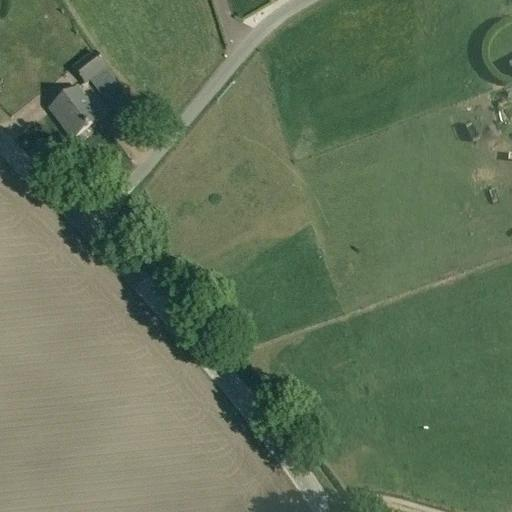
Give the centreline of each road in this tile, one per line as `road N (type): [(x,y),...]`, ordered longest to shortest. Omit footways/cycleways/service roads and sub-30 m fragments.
road 1 (tertiary): [(326,511),(214,368),(89,233)]
road 2 (unclassified): [(89,233),(276,16),(305,0)]
road 3 (tertiary): [(89,233),(0,145)]
